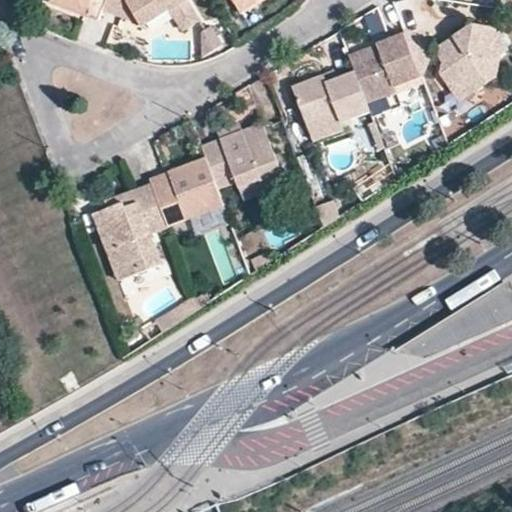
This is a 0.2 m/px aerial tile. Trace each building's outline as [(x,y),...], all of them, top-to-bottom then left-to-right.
[(106,11),(109,0),(54,0),(53,3),(72,11),(77,0),(90,5),(85,15),(102,22),(106,11)] [(77,0),(72,11),(85,15),(90,5),(77,0)] [(126,18),(129,8),(139,22),(144,30),(172,13),(189,3),(187,0),(109,0),(106,11),(126,18)] [(240,0),(237,2),(243,13),(265,0),(240,0)] [(189,3),(172,13),(182,30),(200,20),(189,3)] [(212,22),(200,28),(201,57),(225,43),(212,22)] [(483,83),(486,76),(489,61),(497,56),(506,51),(490,26),(473,24),(454,36),(457,41),(445,49),(440,73),(452,91),(460,86),(473,90),(483,83)] [(404,32),(406,35),(421,76),(435,53),(430,42),(404,32)] [(378,46),(380,52),(352,62),(357,74),(368,103),(396,93),(394,88),(421,78),(421,76),(406,35),(378,46)] [(350,57),(352,62),(380,52),(378,46),(350,57)] [(486,76),(492,77),(497,56),(489,61),(486,76)] [(340,80),(337,72),(327,76),(330,84),(340,80)] [(327,76),(298,87),(317,140),(347,130),(345,123),(371,113),(368,103),(357,74),(340,80),(330,84),(327,76)] [(473,90),(460,86),(452,91),(459,100),(473,90)] [(219,193),(237,185),(240,191),(260,184),(265,195),(287,188),(263,126),(244,133),(223,142),(203,150),(207,160),(219,193)] [(219,193),(207,160),(151,181),(153,186),(168,228),(225,207),(219,193)] [(265,195),(260,184),(240,191),(245,203),(265,195)] [(162,265),(150,235),(168,228),(153,186),(131,194),(135,204),(124,208),(122,204),(108,210),(94,215),(117,274),(136,267),(140,275),(162,265)] [(105,203),(108,210),(122,204),(124,208),(135,204),(131,194),(105,203)] [(140,275),(136,267),(117,274),(119,282),(140,275)] [(511,318),(511,277),(404,348),(410,354),(421,355),(431,355),(511,318)]
